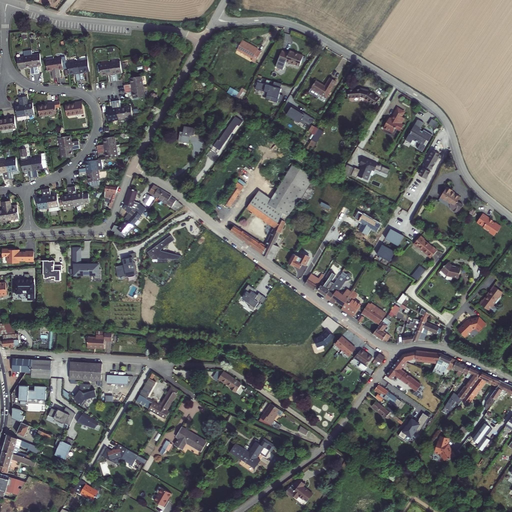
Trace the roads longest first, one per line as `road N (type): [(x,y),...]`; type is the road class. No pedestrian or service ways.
road 1 (residential): [(215,17),(303,28),(429,103),(445,119),(467,177),(511,217)]
road 2 (residential): [(0,353),(153,361),(191,394),(319,451)]
road 3 (residential): [(133,165),(377,343),(398,347)]
road 4 (residential): [(201,41),(7,0)]
road 5 (tertiary): [(31,233),(107,225),(133,165)]
road 6 (tertiary): [(133,165),(201,41)]
road 7 (residential): [(87,97),(98,122),(86,150),(27,193)]
road 8 (residential): [(319,451),(398,347)]
